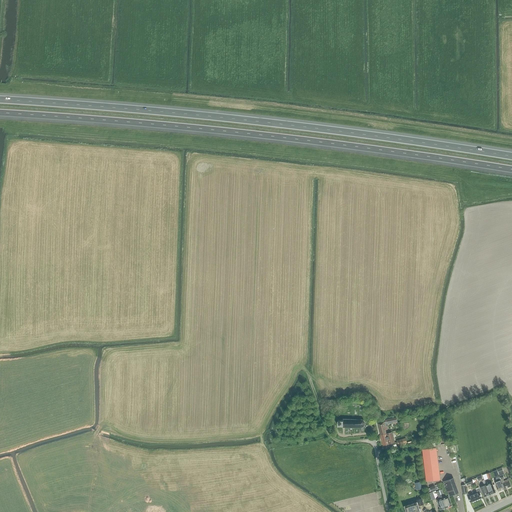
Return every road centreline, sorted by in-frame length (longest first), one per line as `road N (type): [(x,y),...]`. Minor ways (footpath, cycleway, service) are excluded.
road 1 (motorway): [(0,112),(265,135),(511,169)]
road 2 (motorway): [(511,155),(266,122),(0,99)]
